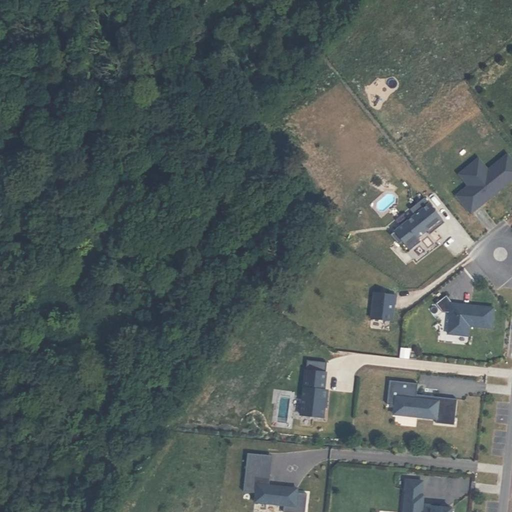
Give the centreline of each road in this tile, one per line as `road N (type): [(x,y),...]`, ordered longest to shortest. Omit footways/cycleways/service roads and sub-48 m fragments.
road 1 (unknown): [(347,457),(511,475)]
road 2 (unknown): [(366,363),(511,374)]
